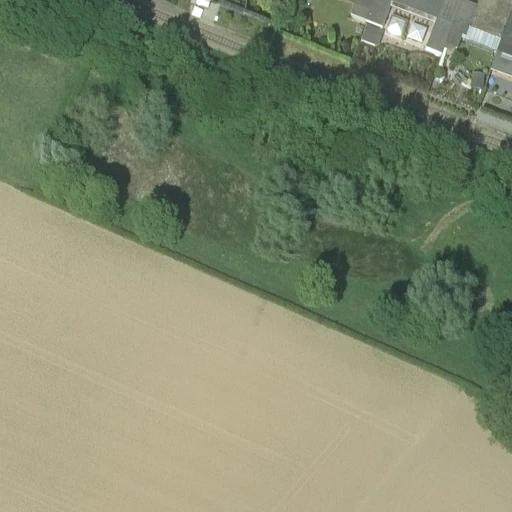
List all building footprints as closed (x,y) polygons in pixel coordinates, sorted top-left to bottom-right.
[(356,0),(350,18),(365,24),(373,0),(356,0)] [(448,0),(373,0),(365,24),(382,30),(390,5),(435,22),(425,49),(441,55),(453,24),(461,4),(448,0)] [(511,6),(494,0),(480,0),(469,32),(501,44),(511,11),(511,6)] [(511,61),(511,11),(501,44),(497,55),(511,61)] [(460,41),(465,28),(453,24),(441,55),(454,59),(460,41)] [(385,35),(369,29),(363,43),(380,49),(385,35)] [(483,76),(471,76),(470,88),(482,89),(483,76)]
